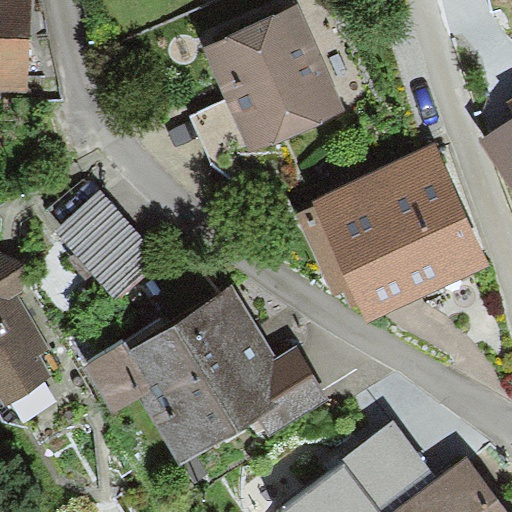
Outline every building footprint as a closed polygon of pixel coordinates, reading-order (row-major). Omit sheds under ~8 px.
[(20,0),(0,0),(0,88),(17,89),(20,0)] [(282,0),(281,0),(206,33),(253,139),(329,106),(282,0)] [(511,100),(506,104),(511,112),(511,121),(481,142),(511,189),(511,100)] [(433,159),(331,200),(371,297),(472,255),(433,159)] [(59,232),(114,302),(166,262),(112,192),(59,232)] [(187,252),(87,324),(171,440),(271,368),(187,252)] [(0,268),(0,374),(45,350),(0,268)] [(506,511),(464,456),(389,511),(506,511)]
